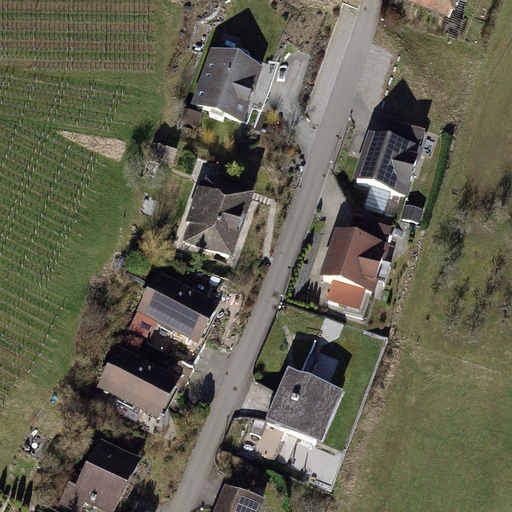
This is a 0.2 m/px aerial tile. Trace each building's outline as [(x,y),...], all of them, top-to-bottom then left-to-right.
[(480,0),(436,0),(476,13),(480,0)] [(277,65),(213,43),(192,102),(256,124),(277,65)] [(386,135),(372,132),(357,181),(406,196),(409,184),(423,188),(432,159),(424,156),(431,135),(390,122),(386,135)] [(256,193),(201,177),(182,242),(237,258),(256,193)] [(399,254),(405,233),(357,219),(353,233),(339,229),(324,278),(383,296),(388,278),(399,281),(407,257),(399,254)] [(225,303),(153,273),(136,314),(208,345),(225,303)] [(188,378),(116,347),(98,388),(170,420),(188,378)] [(353,390),(284,363),(262,419),(332,446),(353,390)] [(122,511),(147,461),(102,440),(81,483),(72,479),(61,503),(80,511),(81,511),(88,498),(118,511),(122,511)] [(265,511),(271,501),(225,482),(213,511),(265,511)]
